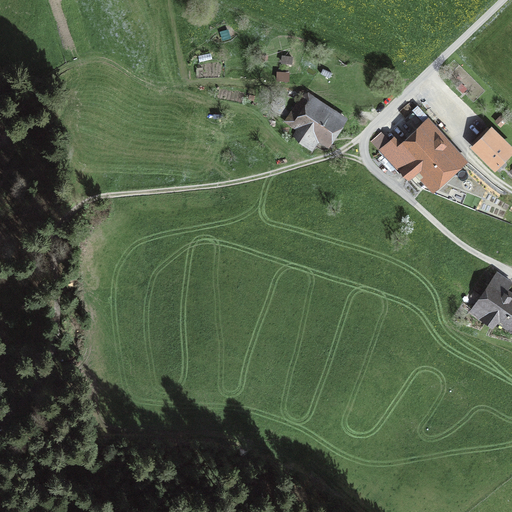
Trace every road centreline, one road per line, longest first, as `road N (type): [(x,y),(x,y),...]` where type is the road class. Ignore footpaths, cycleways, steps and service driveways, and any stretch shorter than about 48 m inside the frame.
road 1 (track): [(307,162),(216,185),(91,198),(67,211),(53,241),(49,363),(0,417)]
road 2 (track): [(502,0),(367,132),(307,162)]
road 3 (track): [(511,275),(454,239),(372,167),(364,154),(367,132)]
